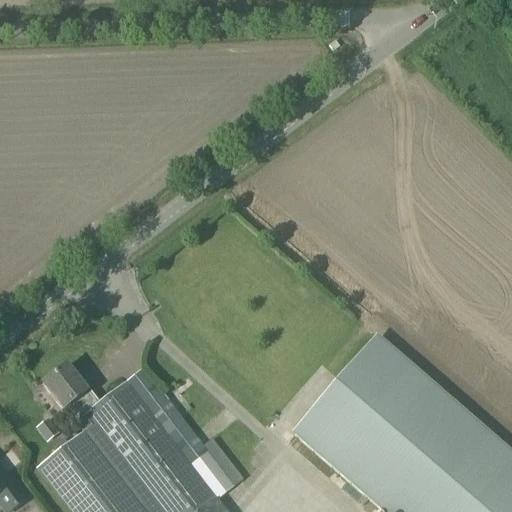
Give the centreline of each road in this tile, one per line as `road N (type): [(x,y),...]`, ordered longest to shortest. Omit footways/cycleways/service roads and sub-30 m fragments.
road 1 (unclassified): [(0,346),(422,18)]
road 2 (unclassified): [(0,33),(422,18)]
